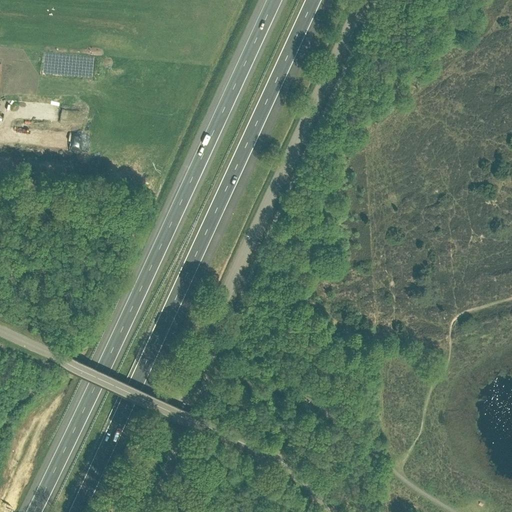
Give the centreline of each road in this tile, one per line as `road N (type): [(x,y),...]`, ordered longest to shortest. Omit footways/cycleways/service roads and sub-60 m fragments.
road 1 (motorway): [(273,0),(33,511)]
road 2 (secondary): [(124,511),(362,0)]
road 3 (motorway): [(76,511),(312,0)]
road 4 (tertiary): [(329,511),(307,480),(270,455),(0,330)]
